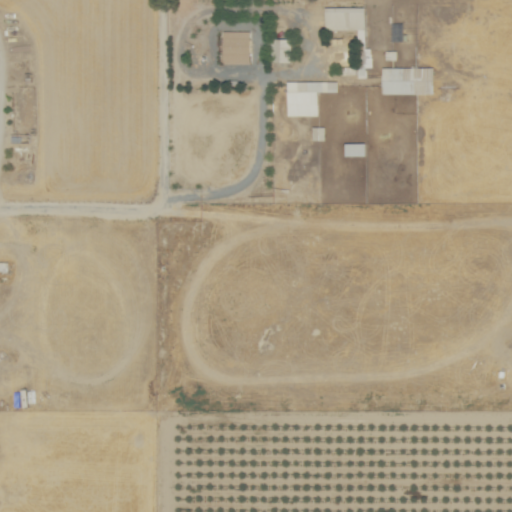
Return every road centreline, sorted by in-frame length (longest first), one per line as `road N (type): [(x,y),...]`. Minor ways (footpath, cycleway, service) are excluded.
road 1 (residential): [(511,205),(0,207)]
road 2 (residential): [(163,205),(161,0)]
